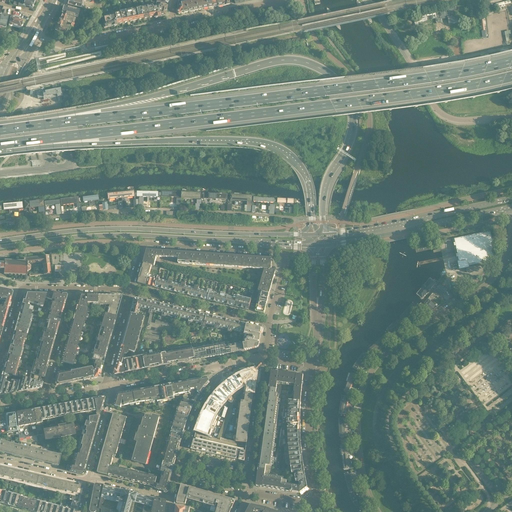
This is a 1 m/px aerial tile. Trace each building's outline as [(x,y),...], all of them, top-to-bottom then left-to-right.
[(35,2),(29,0),(24,0),(24,3),(22,2),(21,5),(19,4),(18,7),(24,9),(25,6),(32,8),(35,2)] [(69,0),(68,4),(83,8),(85,1),(81,0),(69,0),(70,0),(69,0)] [(156,2),(157,6),(159,17),(165,16),(167,4),(156,2)] [(495,4),(497,10),(505,8),(504,2),(495,4)] [(457,17),(456,12),(463,11),(468,10),(467,5),(441,11),(440,6),(436,6),(437,10),(415,14),(415,15),(407,17),(408,21),(414,20),(415,25),(420,24),(421,27),(429,25),(428,20),(436,19),(436,20),(435,20),(436,24),(439,23),(442,23),(442,19),(448,18),(449,24),(458,23),(458,17),(457,17)] [(63,7),(62,11),(62,13),(65,14),(65,15),(73,17),(77,18),(78,18),(79,11),(63,7)] [(61,19),(60,21),(67,24),(71,26),(70,27),(73,28),(74,24),(75,20),(65,16),(62,15),(61,15),(60,15),(59,18),(60,19),(61,19)] [(10,18),(9,25),(9,26),(14,27),(16,28),(19,28),(19,26),(22,27),(23,22),(22,22),(22,20),(18,20),(19,17),(14,16),(14,18),(10,18)] [(107,18),(103,18),(102,18),(100,25),(103,25),(102,27),(104,28),(111,27),(109,16),(107,17),(107,18)] [(407,21),(406,17),(391,20),(392,25),(407,21)] [(55,25),(54,29),(56,30),(56,31),(61,33),(68,36),(70,30),(69,30),(70,27),(71,26),(67,24),(60,21),(59,20),(59,21),(58,21),(57,24),(57,25),(57,26),(55,25)] [(466,62),(422,69),(427,78),(439,100),(450,99),(466,62)] [(62,96),(61,93),(60,88),(36,93),(38,99),(43,98),(43,100),(62,96)] [(108,209),(107,202),(102,203),(102,205),(99,205),(99,210),(108,209)] [(490,231),(476,234),(454,239),(455,243),(454,243),(454,246),(456,246),(457,254),(456,255),(457,258),(458,257),(459,262),(458,262),(460,268),(468,266),(496,260),(490,231)] [(167,252),(147,250),(145,257),(143,264),(152,266),(154,266),(156,257),(168,258),(168,256),(166,255),(167,252)] [(186,253),(167,252),(166,255),(168,256),(168,258),(179,258),(178,263),(185,264),(186,253)] [(200,254),(186,253),(185,264),(199,265),(200,254)] [(215,255),(200,254),(199,265),(214,266),(215,255)] [(50,274),(50,268),(48,255),(42,256),(25,258),(24,258),(23,258),(22,258),(22,259),(21,260),(22,260),(22,261),(19,261),(20,260),(19,260),(19,261),(16,261),(16,260),(15,260),(15,261),(12,261),(12,260),(11,260),(11,261),(8,261),(8,260),(8,261),(4,260),(4,262),(0,261),(0,272),(3,273),(3,274),(7,274),(7,275),(8,275),(8,274),(11,275),(14,275),(14,276),(15,276),(15,275),(18,275),(18,276),(19,276),(19,275),(22,275),(22,276),(23,276),(23,275),(26,275),(27,272),(30,271),(30,267),(27,265),(27,264),(42,263),(43,268),(43,273),(44,275),(50,274)] [(229,256),(215,255),(214,266),(228,267),(229,256)] [(243,257),(229,256),(228,267),(242,268),(243,257)] [(257,258),(243,257),(242,268),(256,269),(257,258)] [(272,259),(257,258),(256,269),(265,270),(271,269),(272,259)] [(143,269),(142,274),(140,278),(139,278),(138,283),(146,286),(149,274),(152,266),(143,264),(142,269),(143,269)] [(272,282),(276,271),(271,269),(265,270),(262,279),(272,282)] [(160,278),(158,277),(155,288),(168,291),(171,280),(169,280),(168,282),(159,280),(160,278)] [(423,299),(436,283),(430,277),(417,294),(423,299)] [(272,282),(262,279),(259,291),(260,291),(269,293),(272,282)] [(173,281),(171,280),(168,291),(182,294),(184,284),(182,283),(181,285),(173,283),(173,281)] [(186,284),(184,284),(182,294),(195,297),(197,287),(195,286),(194,288),(185,286),(186,284)] [(440,284),(435,290),(438,292),(440,290),(444,293),(447,290),(440,284)] [(199,287),(197,287),(195,297),(208,300),(210,290),(208,289),(208,291),(199,289),(199,287)] [(8,309),(13,293),(12,291),(2,289),(0,300),(5,301),(4,304),(3,304),(2,308),(8,309)] [(212,290),(210,290),(208,300),(221,304),(223,293),(221,292),(221,295),(212,292),(212,290)] [(43,305),(44,300),(46,294),(26,293),(24,295),(21,304),(27,306),(28,303),(42,307),(43,305)] [(226,294),(223,293),(221,304),(234,307),(236,296),(234,296),(234,298),(225,296),(226,294)] [(66,294),(53,294),(51,300),(54,301),(53,303),(64,306),(67,296),(66,294)] [(86,305),(86,295),(81,295),(79,296),(76,306),(83,308),(84,305),(86,305)] [(97,295),(86,295),(86,305),(92,305),(92,306),(97,306),(97,295)] [(120,295),(97,295),(97,306),(97,308),(99,308),(99,305),(101,305),(103,305),(103,309),(103,311),(102,314),(116,317),(121,297),(120,295)] [(133,299),(129,313),(136,315),(137,310),(140,299),(135,298),(133,299)] [(153,303),(140,299),(137,310),(139,311),(140,309),(149,311),(148,313),(150,313),(153,303)] [(64,306),(53,303),(52,302),(48,316),(60,319),(64,306)] [(431,302),(427,307),(431,310),(435,305),(431,302)] [(163,317),(166,306),(153,303),(150,313),(153,314),(153,312),(162,314),(161,316),(163,317)] [(264,314),(266,308),(257,306),(257,305),(254,305),(254,307),(253,309),(253,311),(264,314)] [(84,324),(88,309),(83,308),(76,306),(72,321),(84,324)] [(179,309),(166,306),(163,317),(166,317),(166,315),(175,317),(174,319),(176,320),(179,309)] [(99,328),(100,324),(102,314),(88,309),(84,324),(99,328)] [(192,312),(179,309),(176,320),(179,320),(179,318),(188,320),(187,322),(190,323),(192,312)] [(205,315),(192,312),(190,323),(192,323),(192,321),(201,323),(201,326),(203,326),(205,315)] [(136,315),(129,313),(128,319),(141,323),(143,317),(136,315)] [(113,328),(116,317),(102,314),(100,324),(113,328)] [(218,318),(205,315),(203,326),(205,327),(206,324),(214,327),(214,329),(216,329),(218,318)] [(229,332),(231,321),(218,318),(216,329),(218,330),(218,329),(219,328),(227,330),(227,332),(229,332)] [(141,323),(128,319),(126,325),(139,329),(141,323)] [(59,324),(47,320),(44,329),(56,333),(59,324)] [(245,324),(231,321),(229,332),(231,333),(232,331),(240,333),(240,335),(242,335),(245,324)] [(262,329),(262,328),(245,324),(242,335),(242,338),(242,341),(242,342),(243,343),(244,351),(258,348),(259,347),(261,334),(263,334),(264,329),(262,329)] [(139,329),(126,325),(125,329),(138,333),(139,329)] [(27,331),(15,327),(14,332),(26,335),(27,335),(27,334),(26,333),(27,331)] [(110,336),(112,331),(99,328),(97,333),(110,336)] [(56,333),(44,329),(42,338),(54,342),(56,333)] [(138,333),(125,329),(123,334),(137,338),(138,333)] [(103,363),(107,350),(94,346),(90,345),(91,340),(90,340),(93,331),(90,330),(87,339),(88,339),(86,349),(89,350),(86,359),(94,361),(103,363)] [(14,332),(10,346),(22,349),(25,340),(26,340),(26,338),(25,338),(26,335),(14,332)] [(107,350),(110,336),(97,333),(94,346),(107,350)] [(137,338),(123,334),(122,339),(135,343),(137,338)] [(50,355),(54,342),(42,338),(38,351),(50,355)] [(135,343),(122,339),(121,344),(134,348),(135,343)] [(76,351),(78,347),(77,347),(66,343),(64,348),(76,351)] [(134,348),(121,344),(119,349),(128,351),(133,352),(134,348)] [(23,349),(22,349),(10,346),(9,350),(22,354),(23,349)] [(183,362),(180,348),(175,349),(177,363),(183,362)] [(22,354),(9,350),(7,355),(20,358),(22,354)] [(172,364),(169,350),(163,351),(164,352),(166,365),(172,364)] [(50,355),(38,351),(34,365),(46,368),(50,355)] [(17,367),(20,358),(7,355),(5,364),(17,367)] [(73,365),(74,360),(62,357),(61,362),(73,365)] [(103,363),(94,361),(93,365),(94,367),(94,368),(94,369),(101,371),(103,363)] [(15,376),(17,367),(5,364),(2,373),(8,374),(12,375),(15,376)] [(44,378),(46,368),(34,365),(33,364),(32,366),(30,374),(44,378)] [(29,379),(30,374),(32,366),(26,365),(22,378),(29,379)] [(101,371),(94,369),(91,368),(91,367),(91,368),(93,379),(98,378),(99,376),(101,371)] [(201,418),(196,430),(210,436),(213,429),(210,428),(212,423),(212,422),(213,420),(214,417),(215,416),(217,412),(218,410),(219,409),(221,407),(224,402),(228,398),(230,396),(233,394),(237,390),(242,387),(241,386),(243,385),(243,384),(244,383),(246,387),(245,393),(253,394),(256,371),(255,369),(249,371),(246,371),(245,372),(244,372),(243,373),(242,373),(241,374),(240,374),(239,374),(239,375),(236,377),(234,378),(230,380),(225,385),(220,389),(215,394),(211,400),(207,405),(204,411),(201,418)] [(276,372),(273,371),(271,371),(271,372),(269,386),(269,388),(268,397),(280,399),(281,390),(276,389),(277,384),(278,372),(276,371),(276,372)] [(294,387),(296,374),(278,372),(277,384),(282,385),(294,387)] [(41,387),(44,378),(30,374),(29,379),(25,391),(40,388),(40,389),(42,387),(41,387)] [(301,390),(302,382),(303,377),(303,375),(299,375),(299,374),(296,374),(294,387),(294,392),(294,401),(301,401),(301,392),(302,390),(301,390)] [(25,391),(29,379),(22,378),(21,382),(18,392),(25,391)] [(205,388),(210,383),(207,378),(187,382),(189,392),(190,391),(192,391),(191,390),(195,389),(201,393),(205,388)] [(16,383),(13,393),(18,392),(21,382),(16,380),(16,383)] [(13,393),(16,383),(11,381),(10,384),(7,394),(13,393)] [(5,382),(2,395),(7,394),(10,384),(5,382)] [(187,382),(171,385),(173,396),(174,395),(190,393),(190,391),(189,392),(187,382)] [(171,385),(166,386),(168,400),(169,400),(174,399),(174,395),(173,396),(171,385)] [(168,400),(166,386),(160,387),(163,401),(163,402),(164,406),(164,407),(169,406),(169,400),(168,400)] [(163,401),(160,387),(155,388),(157,400),(157,402),(163,401)] [(130,404),(128,393),(119,394),(117,395),(114,406),(121,408),(121,406),(130,404)] [(196,393),(191,400),(196,401),(200,395),(196,393)] [(253,394),(245,393),(244,401),(241,400),(240,409),(251,410),(253,394)] [(103,397),(93,399),(95,411),(96,416),(99,417),(104,398),(103,397)] [(276,426),(277,421),(280,399),(268,397),(262,442),(274,443),(277,426),(276,426)] [(301,401),(294,401),(284,400),(283,409),(300,410),(300,403),(301,401)] [(39,409),(34,410),(38,435),(44,434),(43,430),(41,420),(39,409)] [(251,410),(240,409),(238,425),(249,426),(251,410)] [(300,419),(300,411),(300,410),(283,409),(282,419),(300,419)] [(34,410),(28,411),(32,436),(38,435),(34,410)] [(32,436),(28,411),(16,413),(19,439),(32,436)] [(19,439),(16,413),(5,415),(7,433),(7,436),(7,438),(19,441),(19,439)] [(127,418),(114,414),(112,419),(114,420),(113,423),(111,423),(110,427),(121,430),(122,428),(124,428),(125,423),(124,422),(125,418),(127,418)] [(96,416),(87,418),(87,422),(85,422),(97,425),(99,417),(96,416)] [(140,427),(138,434),(153,439),(154,438),(155,432),(156,429),(157,427),(159,417),(153,416),(153,418),(150,417),(146,416),(145,419),(144,419),(142,428),(140,427)] [(185,425),(187,420),(176,418),(176,417),(175,417),(175,419),(176,419),(175,422),(185,425)] [(300,423),(300,419),(282,419),(281,423),(280,423),(279,424),(279,426),(281,426),(281,428),(300,428),(300,423)] [(49,429),(43,430),(44,434),(45,440),(74,435),(74,432),(77,432),(77,431),(80,430),(79,424),(75,424),(75,425),(72,425),(72,424),(70,425),(69,422),(65,423),(65,424),(57,425),(57,424),(49,426),(49,429)] [(185,425),(175,422),(174,422),(173,427),(184,430),(185,425)] [(249,426),(238,425),(236,441),(247,443),(249,426)] [(121,430),(110,427),(109,431),(110,431),(111,432),(110,435),(108,434),(106,440),(118,443),(117,443),(119,444),(120,443),(118,443),(119,438),(121,439),(123,433),(121,432),(121,430),(123,431),(123,430),(121,430)] [(183,435),(184,430),(173,427),(171,432),(183,435)] [(300,437),(300,432),(300,428),(281,428),(279,437),(300,437)] [(183,435),(171,432),(170,437),(181,440),(183,435)] [(138,442),(133,461),(146,465),(151,447),(152,445),(153,439),(138,434),(137,434),(136,440),(135,441),(138,442)] [(181,440),(170,437),(168,442),(169,442),(180,445),(181,440)] [(301,445),(301,441),(300,437),(279,437),(278,446),(284,447),(285,446),(301,445)] [(17,457),(20,446),(0,440),(0,452),(2,453),(2,451),(3,451),(11,453),(13,454),(14,454),(13,456),(17,457)] [(118,443),(106,440),(105,445),(107,445),(106,448),(105,449),(104,448),(102,453),(113,456),(116,457),(116,456),(114,455),(115,453),(116,454),(118,448),(116,447),(117,443),(118,443)] [(194,440),(191,449),(236,460),(237,459),(239,459),(239,460),(244,461),(246,451),(245,451),(243,451),(238,450),(235,449),(231,448),(225,447),(221,446),(215,445),(212,444),(205,442),(201,441),(198,441),(196,440),(194,440)] [(21,442),(20,446),(17,457),(22,458),(22,456),(23,456),(34,458),(34,459),(34,461),(38,462),(40,450),(41,447),(21,442)] [(273,457),(274,443),(262,442),(260,455),(273,457)] [(302,454),(301,449),(301,445),(285,446),(284,447),(285,455),(302,454)] [(304,471),(303,463),(287,464),(285,464),(285,455),(284,447),(278,446),(277,457),(275,457),(275,460),(276,460),(275,471),(285,473),(288,473),(291,474),(293,474),(304,471)] [(58,466),(60,455),(40,450),(38,462),(42,462),(42,461),(43,460),(46,461),(53,463),(54,464),(53,465),(58,466)] [(86,466),(88,457),(77,454),(74,453),(72,462),(86,466)] [(108,476),(111,464),(113,456),(102,453),(101,457),(103,457),(103,458),(100,473),(100,474),(108,476)] [(303,463),(302,458),(302,454),(285,455),(285,464),(287,464),(303,463)] [(271,471),(273,457),(260,455),(258,469),(258,471),(256,485),(256,486),(260,487),(262,487),(263,487),(265,475),(269,476),(270,470),(271,471)] [(85,469),(86,466),(72,462),(71,466),(70,466),(67,465),(66,468),(66,471),(69,471),(82,475),(83,474),(85,469)] [(174,464),(164,462),(163,464),(162,464),(161,466),(162,467),(173,470),(174,464)] [(17,470),(7,467),(0,465),(0,475),(15,479),(17,470)] [(114,477),(117,467),(111,466),(109,476),(111,477),(112,477),(114,477)] [(120,479),(123,469),(117,467),(114,477),(117,478),(118,479),(119,479),(120,479)] [(126,480),(128,470),(123,469),(120,479),(121,479),(122,480),(123,479),(126,480)] [(80,489),(81,484),(17,470),(15,479),(26,482),(26,483),(66,493),(66,491),(71,492),(69,500),(72,501),(78,502),(80,489)] [(132,482),(134,472),(128,470),(126,480),(129,481),(129,482),(131,482),(132,482)] [(137,483),(140,473),(134,472),(132,482),(134,483),(134,482),(137,483)] [(167,490),(168,487),(172,474),(163,472),(162,474),(161,474),(159,484),(155,484),(154,487),(155,489),(165,491),(167,490)] [(143,484),(145,475),(140,473),(137,483),(140,484),(141,484),(142,485),(143,484)] [(148,486),(151,476),(145,475),(143,484),(143,485),(144,485),(145,485),(146,485),(148,486)] [(291,492),(293,483),(289,482),(290,478),(287,478),(269,476),(265,475),(263,487),(289,492),(291,492)] [(155,484),(157,478),(151,476),(148,486),(151,487),(152,487),(153,488),(154,487),(155,484)] [(306,480),(294,482),(293,483),(291,492),(300,493),(307,487),(306,480)] [(127,511),(130,502),(152,507),(153,499),(138,495),(136,494),(132,493),(124,491),(121,490),(121,491),(102,486),(100,485),(95,484),(93,485),(88,511),(100,511),(100,510),(99,510),(100,504),(103,505),(104,496),(116,499),(115,502),(118,503),(117,507),(115,506),(114,510),(116,511),(115,511),(112,511),(110,511),(109,511),(127,511)] [(230,511),(231,509),(232,509),(236,500),(181,485),(177,498),(177,503),(185,505),(187,499),(216,507),(217,504),(218,504),(219,504),(220,504),(217,511),(230,511)] [(13,495),(7,493),(4,504),(10,506),(13,495)] [(13,494),(13,495),(10,506),(16,507),(20,496),(20,495),(13,494)] [(32,511),(33,511),(37,500),(20,496),(16,507),(22,509),(22,508),(27,509),(27,510),(32,511)] [(162,511),(163,511),(164,508),(163,508),(164,502),(164,501),(163,501),(153,498),(153,499),(152,507),(150,511),(162,511)] [(37,500),(33,511),(39,511),(42,503),(42,501),(37,500)] [(78,502),(72,501),(70,509),(75,511),(78,502)] [(45,511),(48,504),(42,503),(39,511),(45,511)]
